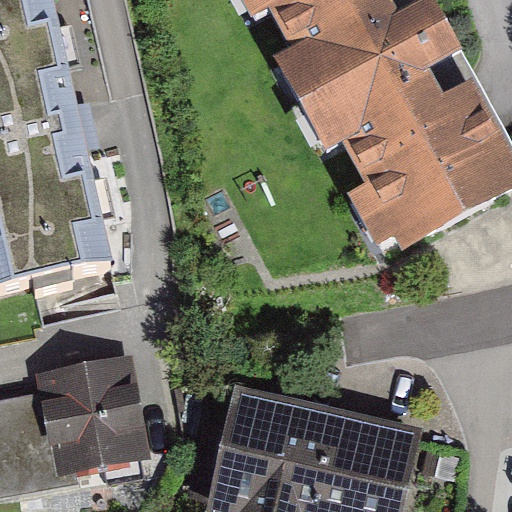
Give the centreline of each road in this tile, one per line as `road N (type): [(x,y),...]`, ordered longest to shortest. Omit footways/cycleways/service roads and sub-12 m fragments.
road 1 (residential): [(501,316),(479,511)]
road 2 (residential): [(357,346),(501,316)]
